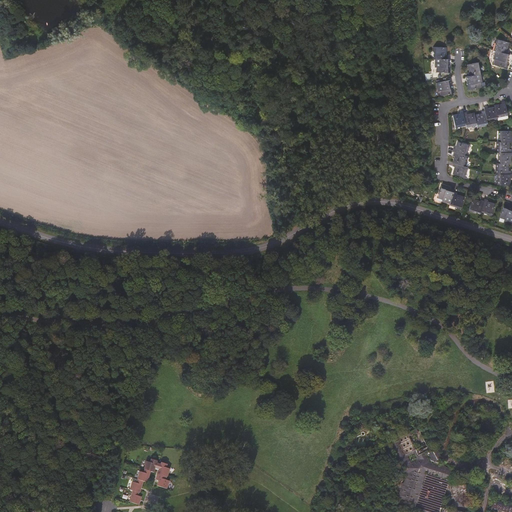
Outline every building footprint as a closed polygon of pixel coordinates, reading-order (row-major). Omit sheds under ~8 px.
[(504,50),(506,46),(507,43),(495,40),(494,43),(496,44),(494,51),(495,51),(506,54),(507,50),(504,50)] [(444,56),(444,52),(446,52),(446,48),(433,47),(433,51),(435,52),(435,59),(436,59),(447,59),(447,56),(444,56)] [(504,62),(505,58),(507,58),(508,54),(506,54),(495,51),(493,59),(495,60),(493,65),(506,68),(507,63),(504,62)] [(446,67),(446,63),(449,63),(449,59),(447,59),(436,59),(435,67),(437,67),(436,72),(450,73),(450,67),(446,67)] [(482,74),(480,66),(482,66),(481,62),(469,64),(470,68),(471,68),(472,72),(470,72),(470,76),(481,74),(482,74)] [(483,82),(481,74),(470,76),(467,77),(468,81),(471,80),(472,85),(468,86),(469,90),(482,87),(481,83),(483,82)] [(449,89),(448,85),(451,84),(450,81),(437,83),(438,91),(440,91),(441,96),(454,94),(453,89),(449,89)] [(508,114),(505,100),(501,101),(503,105),(501,106),(500,104),(495,105),(496,106),(498,115),(503,114),(503,116),(508,114)] [(498,115),(496,106),(490,108),(491,110),(489,111),(488,106),(484,107),(485,110),(487,121),(493,119),(493,118),(498,117),(498,115)] [(487,121),(485,110),(482,110),(483,115),(481,115),(480,113),(475,114),(477,122),(477,125),(483,124),(483,125),(488,124),(487,121)] [(466,125),(463,113),(463,111),(460,112),(461,116),(459,117),(458,114),(453,115),(455,126),(461,125),(461,126),(466,125)] [(477,122),(475,114),(474,112),(469,113),(470,116),(468,116),(467,112),(463,113),(466,125),(467,127),(472,125),(472,123),(477,122)] [(511,142),(511,138),(509,139),(509,137),(511,137),(511,131),(500,131),(500,137),(499,137),(499,142),(510,142),(511,142)] [(467,150),(468,145),(458,142),(456,147),(459,148),(458,150),(454,148),(453,152),(454,152),(466,156),(468,150),(467,150)] [(507,149),(507,147),(509,147),(510,142),(499,142),(499,143),(498,148),(497,148),(497,153),(499,153),(511,153),(511,149),(507,149)] [(466,161),(468,156),(466,156),(454,152),(453,156),(458,157),(457,159),(455,158),(453,163),(464,166),(465,161),(466,161)] [(511,164),(511,159),(509,159),(509,156),(511,156),(511,152),(511,153),(499,153),(499,159),(501,159),(500,164),(508,164),(511,164)] [(467,172),(468,167),(464,166),(453,163),(454,164),(453,167),(458,168),(457,170),(455,169),(453,174),(464,177),(465,172),(467,172)] [(506,171),(506,169),(508,169),(508,164),(500,164),(498,164),(497,169),(496,169),(496,174),(498,174),(505,174),(511,174),(511,171),(506,171)] [(510,180),(508,180),(508,178),(511,177),(511,174),(505,174),(498,174),(498,180),(500,180),(500,185),(510,185),(510,180)] [(450,204),(453,193),(454,190),(450,189),(449,192),(445,191),(446,187),(442,186),(438,198),(442,200),(442,201),(450,204)] [(461,210),(464,198),(460,197),(460,198),(456,196),(457,194),(453,193),(450,204),(449,204),(457,207),(457,208),(461,210)] [(481,211),(484,201),(481,200),(480,202),(476,201),(477,200),(473,199),(469,211),(473,212),(474,210),(481,213),(481,211)] [(492,215),(496,204),(492,203),(491,204),(488,203),(488,200),(485,199),(484,201),(481,211),(489,213),(488,214),(492,215)] [(511,224),(511,221),(511,210),(511,212),(507,210),(508,207),(504,206),(500,218),(504,220),(504,221),(511,224)] [(441,506),(452,465),(440,462),(442,460),(433,444),(428,446),(417,427),(389,442),(408,474),(409,476),(408,481),(406,481),(406,484),(403,485),(401,495),(403,497),(403,499),(410,501),(409,506),(413,508),(423,511),(464,511),(465,510),(458,509),(457,510),(441,506)] [(143,493),(149,479),(152,480),(156,470),(159,471),(161,465),(165,467),(160,478),(163,479),(162,482),(171,486),(175,477),(170,475),(175,465),(170,463),(171,460),(165,458),(164,460),(160,458),(161,456),(155,454),(154,456),(149,454),(144,464),(141,463),(136,474),(132,473),(129,482),(132,483),(126,496),(142,503),(143,499),(145,500),(148,495),(143,493)] [(511,511),(511,506),(495,500),(493,507),(499,509),(508,511),(511,511)]
